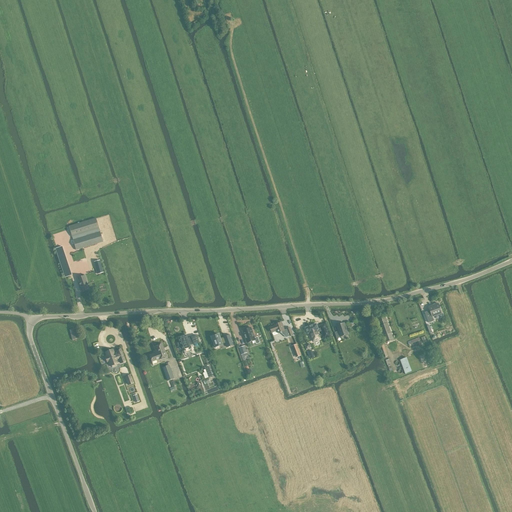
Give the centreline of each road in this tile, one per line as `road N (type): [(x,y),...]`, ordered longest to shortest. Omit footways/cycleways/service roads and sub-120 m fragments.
road 1 (tertiary): [(32,320),(369,303),(511,261)]
road 2 (track): [(231,26),(231,51),(308,305)]
road 3 (track): [(391,24),(511,258)]
road 4 (tertiary): [(94,511),(29,335),(32,320)]
